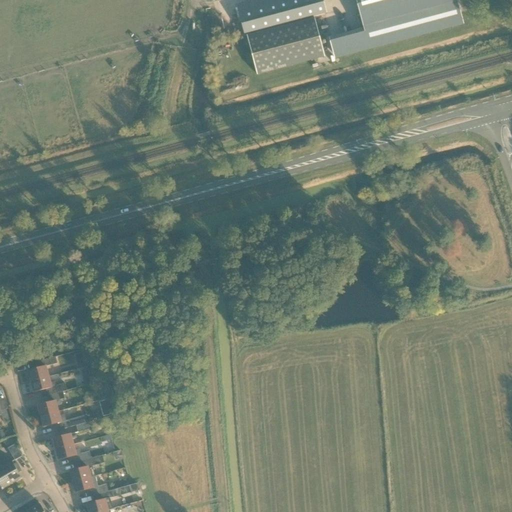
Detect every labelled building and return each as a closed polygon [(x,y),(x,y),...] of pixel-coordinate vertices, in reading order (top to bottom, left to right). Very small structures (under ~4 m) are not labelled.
[(314,0),(260,0),(235,7),(242,36),(319,15),(314,0)] [(336,56),(361,50),(371,47),(462,23),(461,21),(455,0),(358,0),(367,30),(367,32),(332,41),(336,56)] [(325,57),(315,18),(247,36),(257,75),(325,57)] [(32,382),(49,377),(46,367),(57,364),(56,357),(41,361),(43,367),(29,371),(32,382)] [(32,382),(34,392),(52,388),(54,394),(63,392),(67,390),(66,384),(56,386),(55,382),(50,383),(49,377),(32,382)] [(56,401),(38,406),(41,417),(58,412),(57,406),(61,405),(60,400),(65,399),(63,392),(54,394),(56,401)] [(0,413),(2,413),(4,423),(10,421),(6,409),(1,411),(0,406),(0,413)] [(66,421),(65,417),(63,411),(58,412),(41,417),(44,427),(56,424),(58,430),(76,425),(77,425),(86,423),(84,416),(66,421)] [(87,423),(86,423),(77,425),(78,432),(89,429),(87,423)] [(56,450),(73,445),(72,439),(77,438),(75,433),(53,439),(56,450)] [(8,448),(15,460),(22,456),(15,444),(8,448)] [(92,459),(90,451),(81,454),(80,450),(75,451),(73,445),(56,450),(59,460),(74,456),(76,463),(83,461),(92,459)] [(73,482),(95,476),(93,466),(101,464),(99,456),(92,459),(83,461),(85,468),(70,472),(73,482)] [(7,464),(5,460),(0,462),(2,467),(12,484),(22,478),(18,471),(21,470),(17,463),(14,464),(12,462),(7,464)] [(0,485),(2,490),(12,484),(2,467),(0,468),(0,485)] [(100,493),(108,492),(106,485),(98,487),(95,476),(73,482),(76,493),(91,489),(93,496),(100,493)] [(138,484),(130,486),(131,493),(140,490),(138,484)] [(108,511),(113,509),(110,498),(117,497),(115,490),(108,492),(100,493),(102,500),(87,504),(89,511),(101,511),(108,510),(108,511)]
